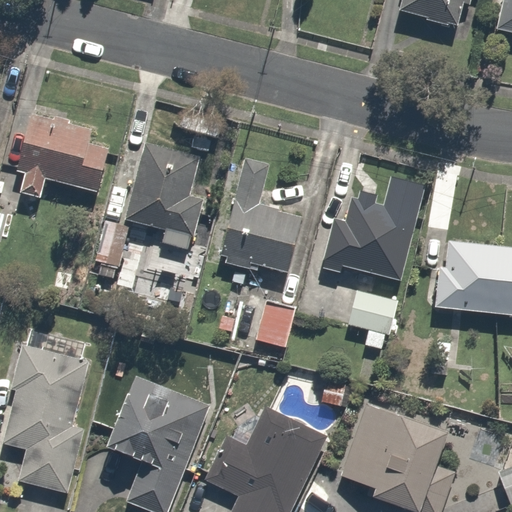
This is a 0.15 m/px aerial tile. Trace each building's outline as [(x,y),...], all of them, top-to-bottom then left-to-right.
[(463,0),(400,0),(397,10),(455,28),(463,0)] [(511,0),(498,0),(491,35),(511,39),(511,0)] [(82,133),(25,115),(7,170),(24,175),(18,194),(36,199),(43,177),(91,193),(103,154),(78,146),(82,133)] [(190,160),(144,145),(120,222),(163,236),(160,244),(186,252),(203,201),(179,193),(190,160)] [(270,162),(240,157),(223,261),(288,272),(298,210),(263,204),(270,162)] [(418,223),(328,202),(314,262),(404,283),(418,223)] [(435,262),(431,310),(511,317),(511,253),(445,248),(444,263),(435,262)] [(282,351),(295,317),(328,330),(344,287),(303,271),(290,304),(269,296),(253,339),(282,351)] [(343,329),(363,332),(360,349),(382,352),(384,335),(394,337),(400,299),(349,291),(343,329)] [(245,321),(221,310),(211,334),(236,344),(245,321)] [(93,367),(20,344),(5,389),(16,393),(0,444),(17,450),(8,479),(52,493),(93,367)] [(139,511),(160,511),(205,406),(133,375),(102,450),(137,465),(120,504),(139,511)] [(349,383),(310,375),(305,402),(344,409),(349,383)] [(443,437),(368,405),(339,474),(376,490),(373,498),(406,511),(435,511),(450,479),(429,470),(443,437)] [(289,511),(323,439),(261,410),(246,442),(222,431),(199,481),(237,498),(230,511),(289,511)] [(511,465),(495,471),(507,508),(511,505),(511,465)]
